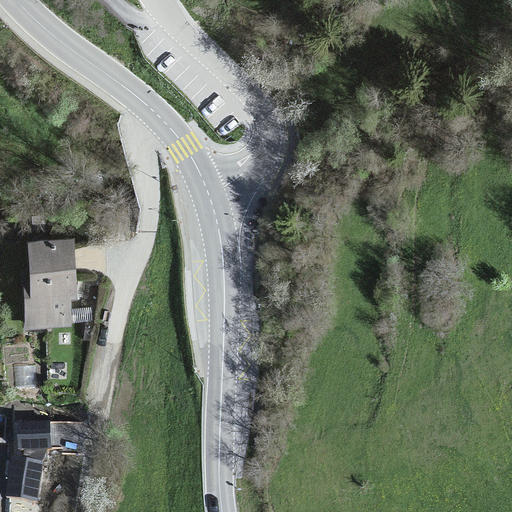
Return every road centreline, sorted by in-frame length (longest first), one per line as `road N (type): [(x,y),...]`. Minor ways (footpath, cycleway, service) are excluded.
road 1 (tertiary): [(15,0),(160,116),(209,195)]
road 2 (residential): [(209,195),(259,160),(265,118),(157,0)]
road 3 (tertiary): [(222,511),(224,329)]
road 4 (tertiary): [(209,195),(222,254),(224,329)]
